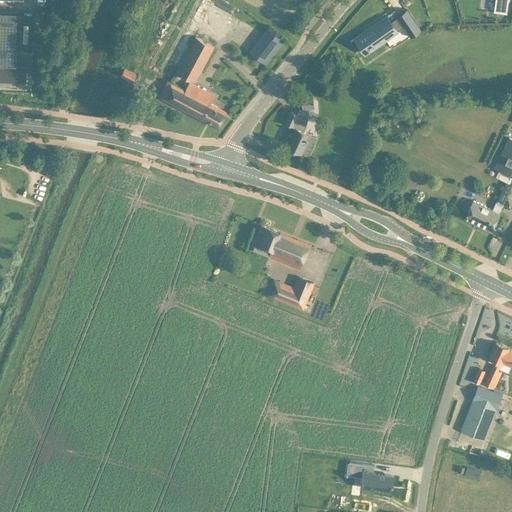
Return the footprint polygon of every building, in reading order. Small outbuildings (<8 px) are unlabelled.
[(480,0),(480,7),(489,8),(490,0),(480,0)] [(506,13),(508,0),(495,0),(494,12),(506,13)] [(364,31),(350,41),(351,41),(356,38),(366,53),(381,42),(398,31),(398,30),(404,27),(410,37),(421,29),(407,9),(396,16),(397,17),(390,22),(387,17),(395,12),(394,11),(367,29),(368,29),(364,31)] [(0,48),(17,49),(33,50),(35,13),(18,12),(0,11),(0,48)] [(250,51),(258,58),(266,64),(284,40),(268,28),(250,51)] [(195,36),(176,72),(195,82),(214,46),(195,36)] [(0,80),(26,82),(26,76),(26,75),(26,65),(16,64),(17,49),(0,48),(0,80)] [(356,79),(333,60),(326,68),(328,69),(325,72),(327,73),(326,75),(346,91),(356,79)] [(124,68),(121,75),(132,81),(136,74),(124,68)] [(167,81),(164,87),(159,95),(217,127),(225,111),(210,103),(214,95),(190,82),(185,90),(167,81)] [(353,103),(336,90),(329,98),(346,112),(353,103)] [(291,111),(285,123),(294,127),(291,133),(294,134),(288,148),(301,154),(302,152),(309,155),(314,143),(306,140),(308,133),(303,131),(305,123),(307,116),(307,108),(314,107),(313,95),(311,95),(301,96),(302,108),(299,109),(297,114),(291,111)] [(492,208),(474,199),(465,217),(491,230),(504,204),(501,203),(511,178),(511,139),(509,138),(495,168),(499,169),(495,176),(506,181),(497,201),(495,200),(492,208)] [(262,224),(258,234),(255,241),(272,248),(269,256),(300,268),(309,244),(262,224)] [(374,274),(365,292),(377,298),(377,297),(390,303),(398,287),(382,280),(382,278),(374,274)] [(274,279),(267,294),(303,309),(314,282),(298,276),(294,287),(274,279)] [(363,296),(350,289),(338,313),(352,319),(363,296)] [(485,385),(494,389),(501,372),(498,371),(501,363),(502,361),(511,365),(511,363),(511,351),(507,350),(508,347),(496,342),(489,358),(495,361),(485,385)] [(479,368),(473,381),(479,383),(485,370),(479,368)] [(460,430),(470,434),(484,440),(502,394),(481,386),(477,398),(474,397),(460,430)] [(394,447),(394,452),(374,451),(373,464),(405,466),(406,448),(394,447)] [(356,462),(354,475),(363,476),(362,478),(361,478),(361,479),(362,480),(361,486),(391,490),(392,484),(393,482),(392,482),(393,475),(373,473),(374,465),(356,462)] [(466,466),(464,474),(478,479),(480,472),(466,466)] [(354,497),(352,510),(366,511),(381,511),(383,500),(354,497)]
